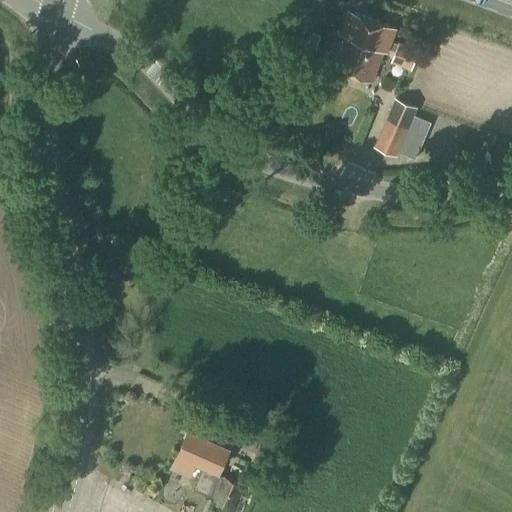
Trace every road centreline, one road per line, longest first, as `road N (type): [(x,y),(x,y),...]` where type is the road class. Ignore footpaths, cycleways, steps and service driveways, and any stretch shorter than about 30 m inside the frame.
road 1 (unclassified): [(511,191),(381,198),(289,175),(221,140),(145,65),(56,13)]
road 2 (tertiary): [(60,511),(84,383),(45,153),(56,13)]
